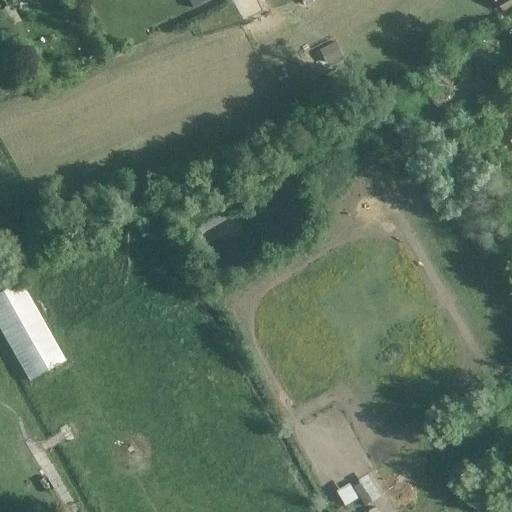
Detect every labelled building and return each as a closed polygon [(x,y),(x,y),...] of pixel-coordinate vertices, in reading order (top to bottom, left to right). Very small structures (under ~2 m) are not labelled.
[(207,0),(187,0),(192,8),(207,0)] [(5,9),(0,11),(0,26),(3,32),(14,26),(5,9)] [(334,41),(318,49),(324,64),(340,56),(334,41)] [(0,331),(28,382),(64,361),(19,282),(0,292),(0,331)] [(360,484),(352,489),(364,507),(371,503),(370,501),(379,496),(369,480),(360,485),(360,484)]
